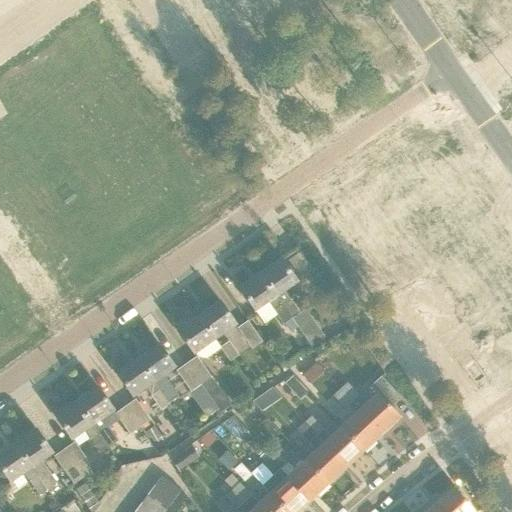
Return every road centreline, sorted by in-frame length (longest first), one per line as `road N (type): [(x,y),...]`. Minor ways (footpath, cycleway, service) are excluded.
road 1 (residential): [(75,335),(280,192)]
road 2 (residential): [(452,70),(280,192)]
road 3 (residential): [(365,511),(511,401)]
road 4 (residential): [(0,224),(75,335)]
